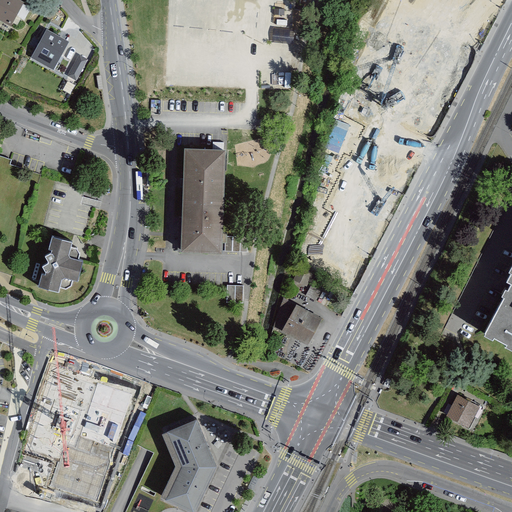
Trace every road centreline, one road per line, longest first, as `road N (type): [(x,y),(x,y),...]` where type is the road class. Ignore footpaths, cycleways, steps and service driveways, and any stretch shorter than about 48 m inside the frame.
road 1 (secondary): [(511,29),(317,413)]
road 2 (residential): [(511,511),(381,470),(352,479),(329,511)]
road 3 (secondary): [(126,337),(317,413)]
road 4 (secondary): [(511,477),(317,413)]
road 5 (residential): [(0,504),(54,324)]
road 6 (unclassified): [(128,149),(130,214),(112,305)]
road 7 (unclassified): [(110,0),(128,149)]
road 8 (residential): [(128,149),(0,109)]
